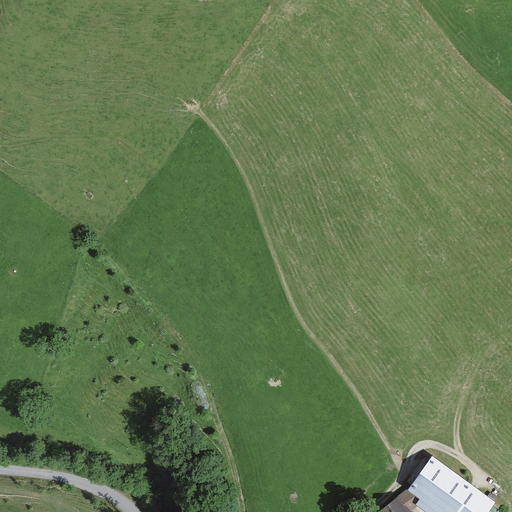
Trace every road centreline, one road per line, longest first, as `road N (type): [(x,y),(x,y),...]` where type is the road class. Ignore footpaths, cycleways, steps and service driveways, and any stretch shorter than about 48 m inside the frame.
road 1 (track): [(199,377),(249,489),(249,511)]
road 2 (unclassified): [(137,511),(91,487),(0,471)]
